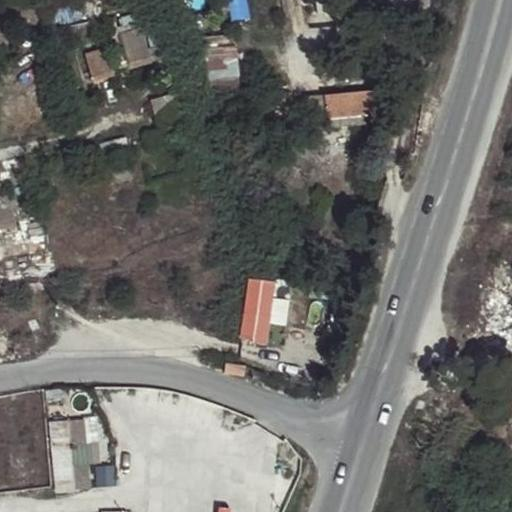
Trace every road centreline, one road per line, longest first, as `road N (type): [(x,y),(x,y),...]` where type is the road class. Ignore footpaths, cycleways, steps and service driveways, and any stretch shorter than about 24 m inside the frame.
road 1 (unclassified): [(360,451),(230,392),(153,373),(0,382)]
road 2 (primary): [(395,343),(501,0)]
